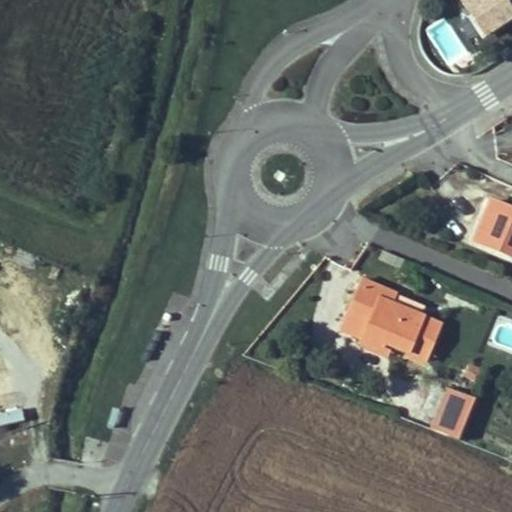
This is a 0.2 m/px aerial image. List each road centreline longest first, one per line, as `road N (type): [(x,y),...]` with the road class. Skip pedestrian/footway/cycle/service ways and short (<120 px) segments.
road 1 (tertiary): [(127,484),(227,288)]
road 2 (residential): [(346,26),(273,65),(250,133)]
road 3 (residential): [(474,100),(424,86),(400,62),(393,2)]
road 4 (unclassified): [(0,498),(25,480),(68,471),(127,484)]
